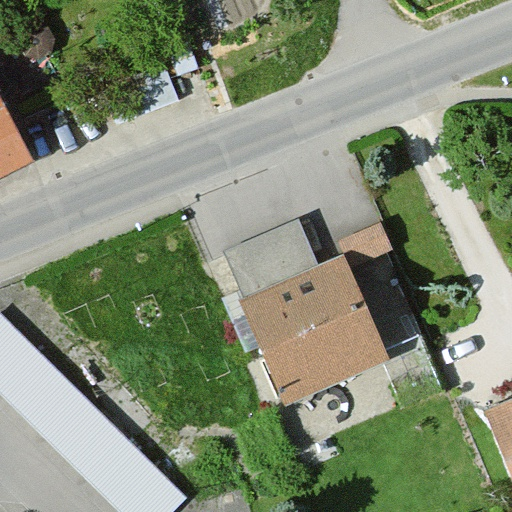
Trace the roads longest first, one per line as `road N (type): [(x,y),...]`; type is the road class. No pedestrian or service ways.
road 1 (unclassified): [(389,82),(0,235)]
road 2 (unclassified): [(511,33),(389,82)]
